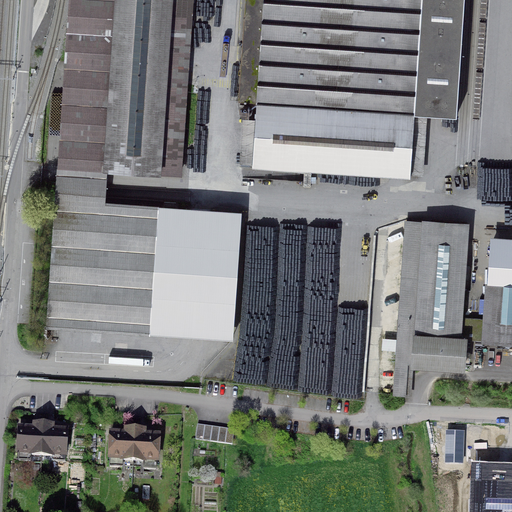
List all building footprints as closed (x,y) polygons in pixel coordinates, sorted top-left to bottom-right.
[(104,170),(115,0),(68,0),(47,325),(230,339),(240,212),(106,202),(108,170),(104,170)] [(115,0),(104,170),(108,170),(179,175),(179,174),(172,173),(172,165),(173,156),(180,156),(185,85),(180,85),(181,67),(186,68),(191,0),(115,0)] [(244,0),(238,102),(256,103),(251,167),(409,178),(414,116),(455,119),(462,0),(244,0)] [(484,321),(459,319),(466,226),(406,221),(394,395),(404,396),(406,365),(462,369),(464,340),(511,342),(511,284),(487,283),(484,321)] [(197,425),(195,440),(232,445),(234,431),(197,425)] [(34,429),(34,426),(33,426),(33,427),(33,430),(19,429),(18,444),(16,448),(17,451),(17,454),(18,454),(18,461),(30,462),(30,461),(33,461),(33,462),(49,463),(49,461),(51,461),(51,462),(64,463),(66,432),(52,431),(52,428),(53,428),(53,427),(51,427),(51,430),(50,430),(48,430),(48,427),(37,426),(37,429),(36,429),(34,429)] [(139,435),(140,432),(129,431),(129,434),(127,434),(126,434),(126,431),(124,431),(124,432),(125,432),(125,435),(110,434),(109,460),(110,460),(109,468),(121,468),(122,466),(143,467),(143,469),(155,470),(155,462),(157,462),(158,437),(151,437),(143,436),(143,433),(144,433),(144,432),(143,432),(143,435),(139,435)]
